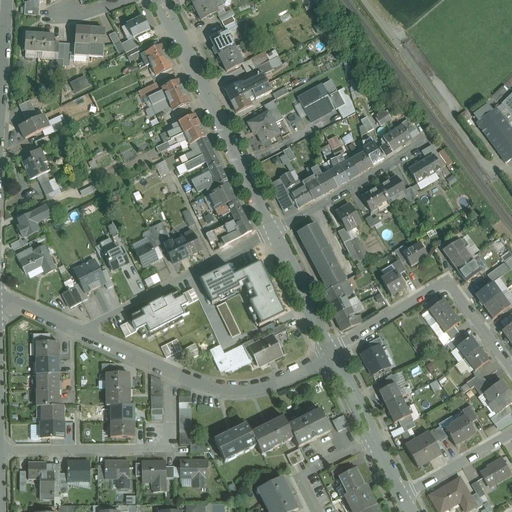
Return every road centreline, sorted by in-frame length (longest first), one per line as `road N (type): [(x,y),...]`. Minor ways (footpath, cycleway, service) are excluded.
road 1 (residential): [(330,353),(275,382),(237,389),(172,372),(80,332)]
road 2 (residential): [(158,0),(271,231)]
road 3 (residential): [(330,353),(445,286),(511,369)]
road 4 (residential): [(80,332),(271,231)]
road 5 (residential): [(271,231),(422,144)]
road 6 (residential): [(0,452),(173,449)]
road 7 (residential): [(271,231),(330,353)]
road 8 (residential): [(511,433),(402,498)]
